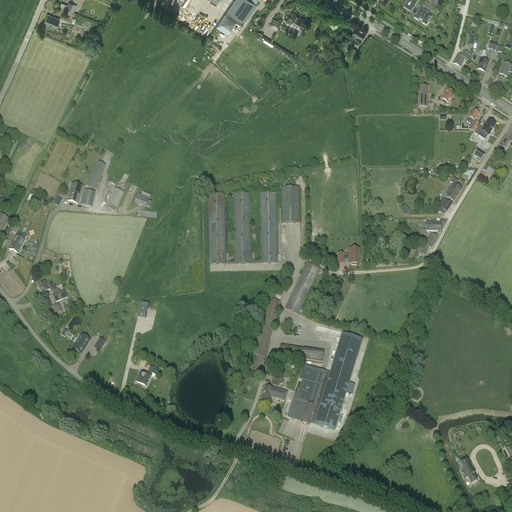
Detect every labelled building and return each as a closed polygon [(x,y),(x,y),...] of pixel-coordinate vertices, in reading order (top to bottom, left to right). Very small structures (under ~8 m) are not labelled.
[(242,26),(257,5),(256,4),(258,0),(235,0),(225,14),(226,15),(219,25),(225,29),(225,30),(229,32),(236,22),(242,26)] [(407,0),(403,7),(410,12),(417,0),(407,0)] [(69,2),(66,9),(70,11),(70,12),(73,13),(74,9),(75,9),(77,6),(69,2)] [(422,23),(426,25),(428,23),(429,23),(431,20),(430,19),(432,16),(422,11),(422,12),(419,10),(414,18),(419,20),(418,21),(422,23)] [(74,14),(69,12),(68,16),(67,15),(67,17),(61,15),(59,19),(68,22),(69,19),(70,20),(71,19),(72,19),(74,14)] [(44,23),(56,28),(59,19),(48,14),(44,23)] [(287,21),(292,25),(293,24),(300,29),(305,21),(298,16),(297,17),(292,14),(287,21)] [(274,19),(270,26),(278,30),(282,24),(274,19)] [(361,38),(365,32),(357,26),(352,33),(353,33),(351,37),(350,36),(348,40),(354,44),(357,39),(356,38),(358,36),(361,38)] [(502,53),(504,48),(498,46),(498,45),(490,42),(488,49),(496,52),(496,51),(502,53)] [(353,56),(357,50),(351,46),(347,52),(348,53),(347,54),(351,57),(352,55),(353,56)] [(453,64),(461,68),(465,60),(468,61),(471,56),(463,52),(461,57),(457,55),(453,64)] [(485,72),(489,61),(485,60),(487,56),(482,54),(480,59),(480,58),(476,69),(485,72)] [(499,74),(507,77),(509,72),(511,72),(511,65),(504,62),(502,67),(499,74)] [(427,108),(427,87),(420,86),(419,107),(427,108)] [(447,89),(441,99),(443,100),(442,102),(446,105),(447,103),(449,104),(455,94),(447,89)] [(470,113),(468,117),(469,118),(467,121),(472,124),(469,129),(474,132),(479,124),(474,121),(479,114),(473,111),(471,114),(470,113)] [(491,131),(491,132),(494,128),(493,128),(495,125),(488,121),(483,130),(478,127),(474,133),(485,140),(491,131)] [(503,147),(499,144),(495,150),(496,150),(493,155),(495,157),(496,155),(497,156),(499,152),(503,147)] [(474,155),(481,160),(485,154),(478,149),(474,155)] [(106,165),(98,161),(89,180),(86,178),(85,182),(87,183),(86,185),(93,189),(106,165)] [(470,180),(475,171),(465,171),(464,174),(469,176),(468,180),(470,180)] [(78,204),(83,187),(72,184),(68,201),(78,204)] [(447,197),(453,201),(461,189),(454,185),(454,186),(452,186),(451,185),(445,195),(447,195),(447,196),(447,197)] [(105,207),(114,211),(123,192),(114,188),(105,207)] [(281,188),(282,224),(300,223),(299,188),(281,188)] [(85,190),(81,205),(92,208),(95,193),(85,190)] [(209,195),(210,265),(251,264),(261,264),(277,263),(276,193),(260,194),(261,261),(251,262),(250,194),(234,194),(235,260),(233,260),(234,262),(228,262),(225,262),(224,194),(209,195)] [(135,203),(146,207),(147,207),(150,208),(152,202),(149,201),(150,198),(139,194),(135,203)] [(59,206),(62,198),(57,196),(54,204),(59,206)] [(447,212),(452,205),(443,199),(441,202),(443,203),(440,202),(439,203),(442,205),(440,208),(441,208),(439,211),(445,215),(447,212)] [(406,206),(401,209),(405,215),(410,211),(406,206)] [(0,235),(9,220),(0,215),(0,235)] [(426,222),(426,231),(438,231),(438,232),(441,232),(442,222),(426,222)] [(431,234),(425,246),(423,245),(421,249),(422,250),(421,253),(426,256),(429,248),(431,249),(437,236),(431,234)] [(8,250),(17,254),(25,240),(16,235),(8,250)] [(359,249),(349,249),(349,254),(345,254),(345,253),(338,253),(338,263),(345,263),(345,260),(349,260),(349,263),(352,264),(352,265),(357,265),(357,264),(359,264),(359,256),(359,249)] [(323,271),(307,263),(285,309),(299,315),(318,275),(323,277),(323,271)] [(70,276),(70,270),(67,269),(67,273),(63,273),(62,278),(67,278),(67,276),(70,276)] [(67,297),(64,290),(60,292),(60,291),(57,289),(56,290),(51,284),(48,286),(45,281),(39,286),(42,290),(41,290),(44,294),(50,289),(53,293),(54,295),(53,295),(56,302),(67,297)] [(269,299),(254,355),(257,355),(252,373),(261,376),(265,361),(264,360),(265,357),(266,358),(280,302),(269,299)] [(140,302),(137,317),(146,319),(147,314),(148,310),(150,305),(140,302)] [(59,304),(48,308),(51,316),(53,315),(54,318),(63,314),(62,311),(64,310),(62,305),(60,306),(59,304)] [(68,332),(65,336),(71,340),(74,335),(68,332)] [(81,353),(89,340),(83,336),(81,340),(79,339),(74,348),(81,353)] [(100,351),(106,341),(101,339),(95,348),(100,351)] [(279,355),(301,359),(323,362),(324,353),(280,346),(279,355)] [(357,354),(339,349),(316,426),(334,431),(357,354)] [(309,425),(325,372),(303,365),(299,379),(302,380),(298,393),(295,392),(288,417),(296,419),(294,427),(299,429),(301,423),(309,425)] [(137,382),(145,386),(151,374),(156,376),(159,370),(151,366),(146,375),(141,372),(139,375),(140,376),(137,382)] [(284,381),(273,377),(271,385),(279,387),(280,384),(283,385),(284,381)] [(261,401),(269,404),(271,397),(283,401),(284,396),(286,396),(287,393),(280,390),(280,391),(265,387),(264,392),(265,393),(264,396),(263,396),(261,401)] [(466,461),(460,464),(463,469),(460,471),(465,481),(468,479),(471,485),(477,482),(466,461)]
